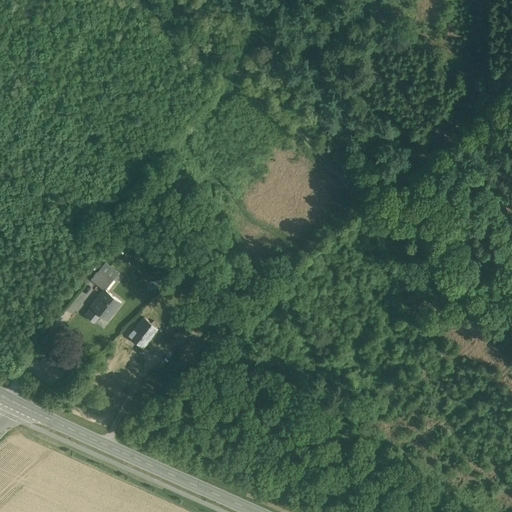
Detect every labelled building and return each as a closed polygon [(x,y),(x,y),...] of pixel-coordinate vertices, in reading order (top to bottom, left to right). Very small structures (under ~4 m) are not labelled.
[(100,269),(92,279),(99,284),(107,274),(100,269)] [(121,302),(105,289),(91,306),(108,319),(121,302)] [(159,328),(145,317),(135,329),(138,332),(133,339),(144,347),(159,328)] [(174,324),(167,333),(173,337),(179,329),(174,324)] [(38,394),(31,390),(30,394),(29,394),(28,396),(36,400),(37,397),(36,397),(38,394)]
